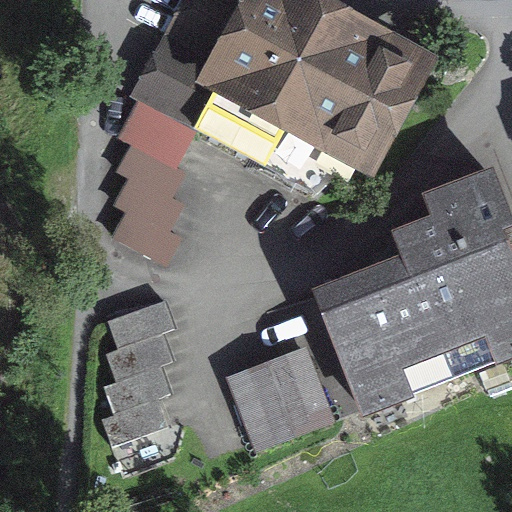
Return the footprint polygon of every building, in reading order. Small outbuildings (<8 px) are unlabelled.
[(213,100),(369,183),(433,63),(314,0),(183,0),(131,99),(138,101),(198,133),(213,100)] [(198,133),(138,101),(116,141),(131,149),(117,175),(129,182),(115,210),(127,216),(115,240),(167,268),(181,242),(170,236),(185,208),(172,201),(187,174),(179,169),(198,133)] [(367,429),(511,371),(511,247),(510,243),(511,242),(511,226),(492,178),(426,204),(437,230),(397,246),(405,266),(316,301),(367,429)] [(124,439),(183,423),(152,304),(109,315),(118,349),(101,353),(124,439)] [(224,333),(269,456),(345,428),(300,305),(224,333)]
